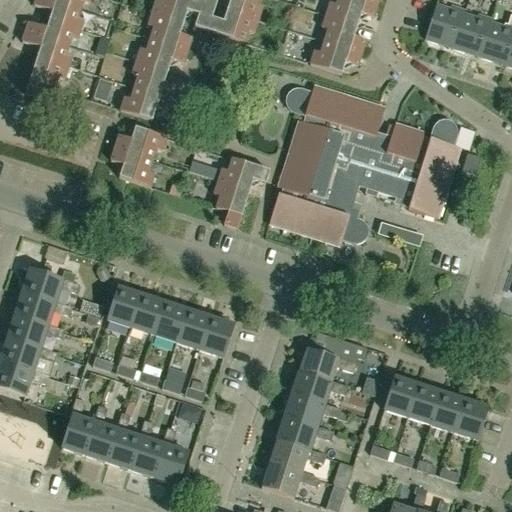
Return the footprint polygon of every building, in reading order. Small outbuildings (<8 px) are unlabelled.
[(42,0),(37,0),(35,7),(52,13),(49,22),(81,33),(84,23),(78,21),(80,13),(42,0)] [(42,0),(80,13),(84,3),(90,5),(91,0),(42,0)] [(199,17),(203,5),(187,0),(164,0),(163,6),(157,4),(153,16),(185,26),(188,14),(199,17)] [(255,10),(258,0),(224,0),(230,2),(226,14),(258,24),(262,12),(255,10)] [(373,21),(377,9),(349,0),(338,0),(336,9),(330,7),(325,21),(356,31),(361,17),(373,21)] [(349,0),(377,9),(379,0),(349,0)] [(425,41),(452,49),(464,12),(451,7),(450,10),(436,6),(425,41)] [(452,49),(479,58),(491,20),(477,16),(477,19),(465,15),(465,12),(464,12),(452,49)] [(254,36),(258,24),(226,14),(222,26),(210,22),(206,34),(243,46),(247,34),(254,36)] [(181,38),(185,26),(153,16),(149,28),(155,30),(151,42),(187,54),(191,42),(181,38)] [(479,58),(506,67),(511,46),(511,18),(510,18),(508,26),(504,25),(504,27),(491,24),(492,21),(491,20),(479,58)] [(352,42),(356,31),(325,21),(322,32),(328,34),(324,45),(361,58),(365,46),(352,42)] [(28,26),(25,34),(68,49),(71,40),(78,43),(81,33),(49,22),(46,32),(28,26)] [(25,34),(22,44),(40,50),(37,59),(69,69),(72,60),(65,58),(68,49),(25,34)] [(183,66),(187,54),(151,42),(147,55),(141,52),(137,64),(168,75),(172,63),(183,66)] [(357,70),(361,58),(324,45),(320,58),(314,56),(310,67),(341,77),(345,66),(357,70)] [(37,59),(26,94),(38,98),(41,88),(55,92),(59,76),(66,78),(69,69),(37,59)] [(164,87),(168,75),(137,64),(133,76),(139,78),(135,91),(172,103),(175,91),(164,87)] [(299,124),(290,154),(292,155),(361,176),(364,177),(375,140),(384,112),(313,90),(311,96),(301,92),(296,92),(292,93),(288,96),(286,100),(286,105),(287,110),(290,113),(294,115),(305,119),(303,125),(299,124)] [(168,115),(172,103),(135,91),(131,103),(124,101),(120,113),(152,124),(156,111),(168,115)] [(394,128),(389,144),(375,140),(364,177),(361,176),(358,188),(366,191),(364,196),(365,197),(365,196),(375,199),(374,200),(375,200),(377,194),(396,200),(396,197),(403,199),(400,208),(408,210),(407,212),(436,221),(458,150),(452,148),(455,138),(456,134),(454,129),(452,126),(448,124),(443,123),(439,125),(435,127),(433,131),(429,142),(423,140),(424,137),(394,128)] [(119,139),(115,152),(151,164),(155,151),(162,154),(166,141),(136,131),(132,144),(119,139)] [(147,176),(151,164),(115,152),(110,164),(123,168),(118,181),(124,183),(124,186),(127,186),(127,184),(149,192),(154,178),(147,176)] [(352,206),(358,188),(361,176),(292,155),(290,162),(288,161),(278,191),(282,192),(280,199),(277,198),(268,227),(340,249),(341,243),(351,246),(356,246),(360,245),(364,242),(366,238),(367,233),(366,229),(363,225),(359,223),(355,222),(358,214),(348,211),(349,205),(352,206)] [(474,177),(480,160),(467,156),(461,173),(474,177)] [(264,187),(267,177),(268,174),(231,162),(227,174),(221,173),(217,187),(247,197),(252,183),(264,187)] [(235,232),(247,197),(217,187),(213,197),(219,199),(214,212),(226,216),(222,228),(235,232)] [(160,208),(200,216),(203,202),(163,194),(160,208)] [(56,264),(60,253),(43,247),(39,259),(56,264)] [(29,276),(23,296),(55,306),(59,293),(75,298),(78,290),(61,284),(60,286),(29,276)] [(130,333),(140,300),(118,293),(107,325),(130,333)] [(71,312),(55,306),(23,296),(15,319),(47,329),(52,316),(68,321),(71,312)] [(153,340),(163,308),(140,300),(130,333),(153,340)] [(176,347),(186,315),(163,308),(153,340),(176,347)] [(198,355),(209,322),(186,315),(176,347),(198,355)] [(64,335),(47,329),(15,319),(8,341),(40,352),(45,338),(61,343),(64,335)] [(232,329),(209,322),(198,355),(221,362),(232,329)] [(56,357),(40,352),(8,341),(1,364),(49,380),(56,357)] [(307,353),(300,374),(332,384),(337,370),(353,375),(355,366),(339,361),(338,363),(307,353)] [(112,368),(95,363),(92,371),(109,377),(112,368)] [(48,383),(49,380),(1,364),(0,365),(0,393),(24,401),(30,384),(46,390),(44,395),(60,401),(64,388),(48,383)] [(136,375),(154,378),(155,368),(137,366),(136,375)] [(135,375),(118,370),(116,379),(133,384),(135,375)] [(348,389),(332,384),(300,374),(293,397),(324,407),(329,393),(351,400),(353,393),(347,391),(348,389)] [(168,375),(165,385),(164,385),(162,393),(179,399),(182,390),(179,389),(182,379),(168,375)] [(159,383),(141,377),(139,386),(156,391),(159,383)] [(407,421),(417,389),(394,381),(384,414),(407,421)] [(193,383),(190,393),(187,392),(185,401),(202,406),(205,397),(201,396),(204,387),(193,383)] [(430,429),(440,396),(417,389),(407,421),(430,429)] [(453,436),(464,404),(440,396),(430,429),(453,436)] [(340,412),(324,407),(293,397),(285,420),(317,430),(322,416),(337,421),(347,424),(349,418),(340,415),(340,412)] [(156,398),(153,407),(161,409),(164,400),(156,398)] [(82,459),(92,426),(79,422),(84,406),(75,403),(69,419),(71,420),(60,452),(82,459)] [(487,411),(464,404),(453,436),(476,443),(487,411)] [(106,466),(116,434),(101,429),(106,413),(98,410),(92,426),(82,459),(106,466)] [(128,473),(138,441),(125,437),(130,420),(121,418),(116,434),(106,466),(128,473)] [(333,435),(317,430),(285,420),(278,442),(310,452),(314,438),(330,444),(333,435)] [(151,480),(161,448),(148,444),(153,427),(143,425),(138,441),(128,473),(151,480)] [(166,432),(161,448),(151,480),(177,488),(187,456),(170,451),(175,435),(166,432)] [(326,457),(310,452),(278,442),(271,465),(302,475),(307,461),(323,466),(326,457)] [(390,455),(372,450),(369,458),(386,464),(390,455)] [(413,463),(396,457),(393,466),(410,472),(413,463)] [(318,480),(302,475),(271,465),(262,490),(294,500),(299,484),(315,489),(318,480)] [(436,471),(419,465),(416,474),(434,479),(436,471)] [(459,478),(442,473),(439,481),(456,486),(459,478)] [(422,511),(426,500),(417,497),(411,511),(408,511),(393,507),(391,511),(422,511)]
